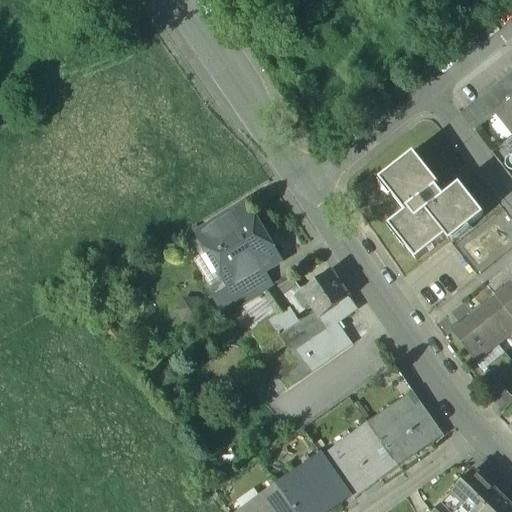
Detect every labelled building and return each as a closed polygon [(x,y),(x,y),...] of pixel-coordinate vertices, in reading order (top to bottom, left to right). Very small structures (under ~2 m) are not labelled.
[(511,102),(511,75),(462,115),(476,131),(500,112),(511,102)] [(511,102),(500,112),(511,126),(511,102)] [(446,197),(413,154),(379,182),(405,214),(388,227),(416,262),(446,238),(450,243),(483,216),(459,186),(446,197)] [(247,209),(198,237),(224,279),(230,289),(260,271),(260,272),(279,261),(247,209)] [(224,279),(198,237),(185,245),(210,287),(224,279)] [(260,271),(230,289),(240,306),(241,307),(244,306),(261,297),(272,291),(260,272),(260,271)] [(331,273),(302,293),(311,306),(315,314),(320,320),(321,319),(328,329),(337,323),(356,310),(331,273)] [(210,287),(209,288),(215,298),(230,289),(224,279),(210,287)] [(511,284),(495,298),(511,318),(511,284)] [(230,289),(215,298),(225,315),(240,306),(230,289)] [(272,291),(261,297),(275,317),(289,309),(275,290),(272,291)] [(311,306),(302,293),(296,297),(305,311),(311,306)] [(259,328),(275,317),(261,297),(244,306),(259,328)] [(511,328),(511,318),(495,298),(474,315),(495,342),(511,328)] [(185,323),(195,316),(185,301),(176,307),(185,323)] [(264,359),(286,389),(351,344),(337,323),(328,329),(321,319),(320,320),(315,314),(300,322),(298,322),(289,309),(275,317),(259,328),(252,333),(268,357),(264,359)] [(495,342),(474,315),(451,334),(472,361),(495,342)] [(511,403),(511,400),(498,385),(487,396),(503,412),(511,403)] [(410,410),(404,402),(385,416),(386,417),(371,428),(370,426),(369,427),(398,468),(416,455),(415,454),(431,443),(432,444),(433,443),(424,429),(410,410)] [(420,403),(410,410),(424,429),(434,422),(420,403)] [(398,468),(369,427),(367,428),(368,430),(354,440),(352,438),(333,452),(339,461),(353,480),(362,493),(363,492),(362,491),(378,480),(379,481),(398,468)] [(353,480),(339,461),(330,468),(342,485),(343,487),(353,480)] [(312,464),(295,476),(296,478),(278,490),(293,511),(328,511),(339,505),(340,506),(341,506),(318,472),(312,464)] [(330,468),(328,465),(318,472),(332,492),(342,485),(330,468)] [(474,471),(451,495),(463,507),(468,511),(483,511),(499,496),(474,471)] [(293,511),(278,490),(262,502),(260,500),(243,511),(293,511)] [(457,511),(463,507),(451,495),(441,506),(446,511),(457,511)] [(483,511),(511,511),(511,508),(499,496),(483,511)]
